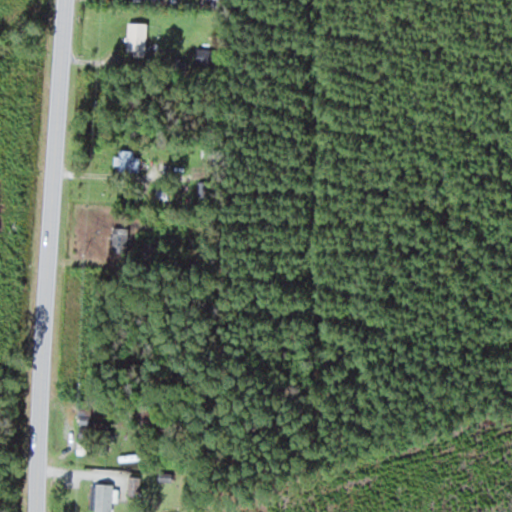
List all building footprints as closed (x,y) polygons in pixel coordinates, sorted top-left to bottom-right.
[(147,54),(147,22),(128,22),(128,54),(147,54)] [(213,63),(213,54),(198,55),(198,64),(213,63)] [(141,171),(141,150),(123,150),(123,171),(141,171)] [(113,251),(129,251),(129,226),(113,226),(113,251)] [(110,420),(93,420),(93,442),(110,442),(110,420)] [(141,494),(141,476),(131,476),(131,494),(141,494)] [(96,483),(95,511),(113,511),(114,483),(96,483)]
